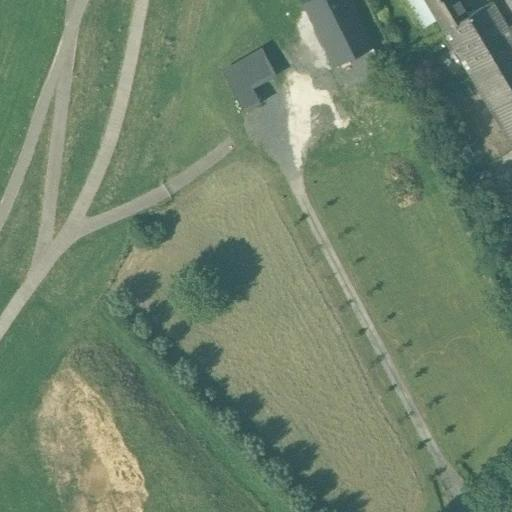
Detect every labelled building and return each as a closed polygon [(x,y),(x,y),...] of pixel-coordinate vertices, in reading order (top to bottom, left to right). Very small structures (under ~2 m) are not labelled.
[(349,0),(302,0),(334,70),(375,49),(349,0)] [(511,37),(507,28),(491,2),(467,16),(458,0),(424,0),(511,147),(511,37)] [(511,25),(511,0),(493,0),(491,2),(507,28),(511,25)] [(262,50),(237,62),(240,68),(252,88),(275,76),(262,50)] [(252,88),(240,68),(224,77),(245,111),(260,102),(252,88)]
